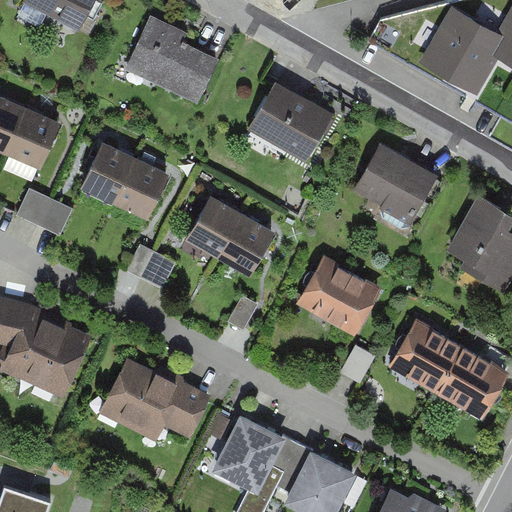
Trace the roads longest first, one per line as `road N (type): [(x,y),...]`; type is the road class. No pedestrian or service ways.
road 1 (residential): [(0,243),(494,500)]
road 2 (residential): [(221,0),(511,167)]
